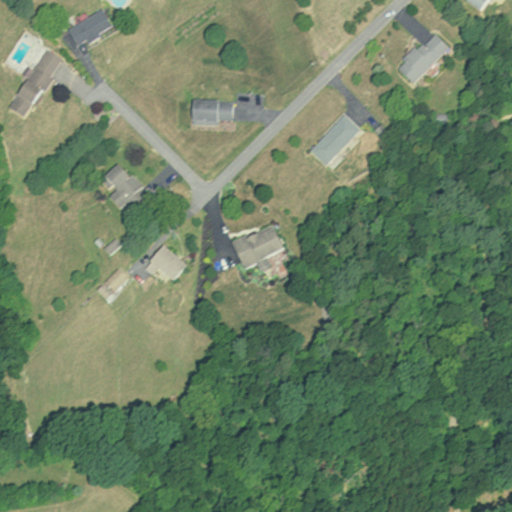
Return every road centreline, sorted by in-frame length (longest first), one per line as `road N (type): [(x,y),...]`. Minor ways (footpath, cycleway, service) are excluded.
road 1 (residential): [(399,0),(153,251)]
road 2 (residential): [(214,189),(103,89)]
